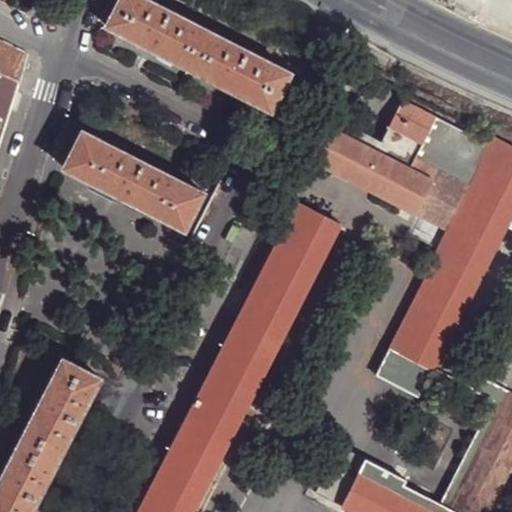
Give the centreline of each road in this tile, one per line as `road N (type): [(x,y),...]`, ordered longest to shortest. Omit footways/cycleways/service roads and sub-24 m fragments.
road 1 (residential): [(74,511),(254,150)]
road 2 (residential): [(5,240),(73,0)]
